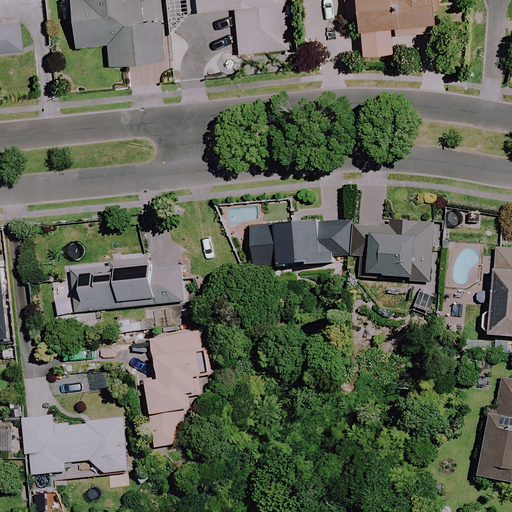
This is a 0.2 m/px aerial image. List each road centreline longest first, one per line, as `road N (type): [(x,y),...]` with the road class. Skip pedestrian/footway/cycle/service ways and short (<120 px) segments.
road 1 (residential): [(182,117),(398,103),(511,114)]
road 2 (residential): [(511,171),(361,156),(189,171)]
road 3 (residential): [(189,171),(0,189)]
road 4 (residential): [(0,137),(182,117)]
